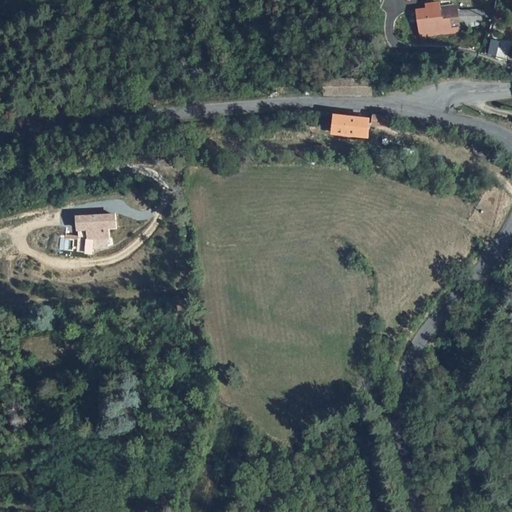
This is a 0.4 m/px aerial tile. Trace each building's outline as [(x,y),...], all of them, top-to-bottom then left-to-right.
[(455,6),(448,7),(450,24),(419,28),(420,38),(455,34),(455,31),(455,23),(455,21),(455,10),(455,6)] [(419,28),(450,24),(448,7),(417,11),(419,28)] [(475,10),(455,10),(455,21),(475,21),(475,10)] [(487,10),(475,10),(475,21),(475,24),(484,25),(487,10)] [(326,94),(372,93),(371,78),(325,78),(326,94)] [(395,126),(396,118),(373,115),(372,123),(395,126)] [(369,119),(335,116),(333,133),(368,137),(369,119)] [(113,225),(112,214),(86,217),(86,227),(113,225)] [(92,238),(77,236),(75,249),(90,252),(92,238)]
